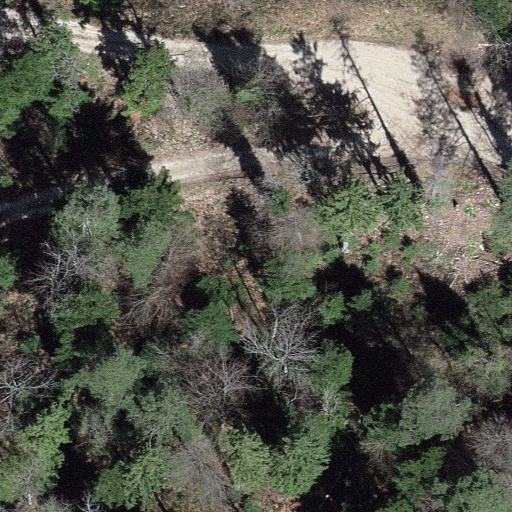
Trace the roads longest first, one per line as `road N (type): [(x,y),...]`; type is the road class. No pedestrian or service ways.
road 1 (track): [(511,96),(0,227)]
road 2 (track): [(511,133),(0,31)]
